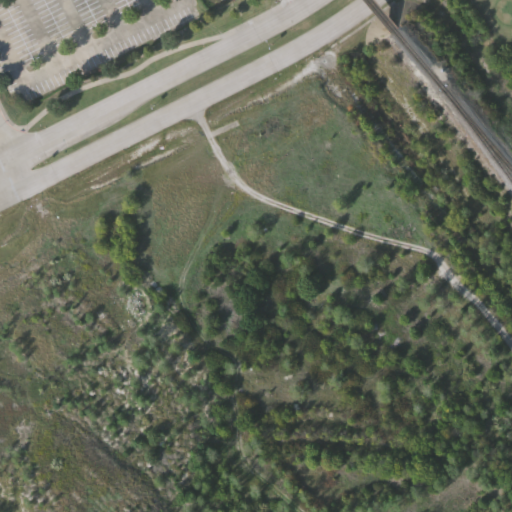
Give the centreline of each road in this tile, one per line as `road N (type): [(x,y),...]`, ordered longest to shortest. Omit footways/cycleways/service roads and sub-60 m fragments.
road 1 (secondary): [(0,200),(290,54),(371,0)]
road 2 (secondary): [(313,0),(0,162)]
